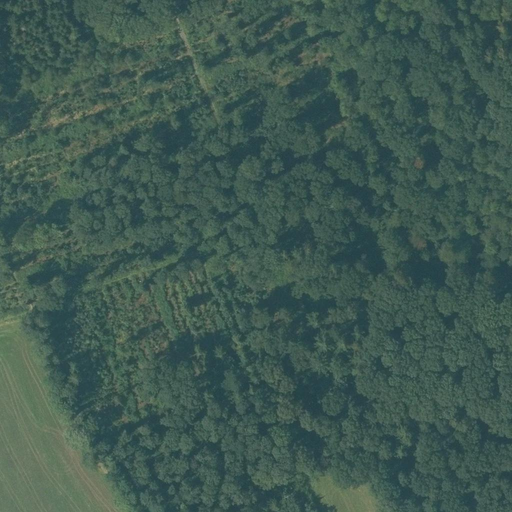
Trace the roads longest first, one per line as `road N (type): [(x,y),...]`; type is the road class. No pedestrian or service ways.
road 1 (track): [(176,0),(240,164),(304,233),(209,244),(115,285),(33,298),(0,316)]
road 2 (track): [(304,233),(346,260),(511,269)]
